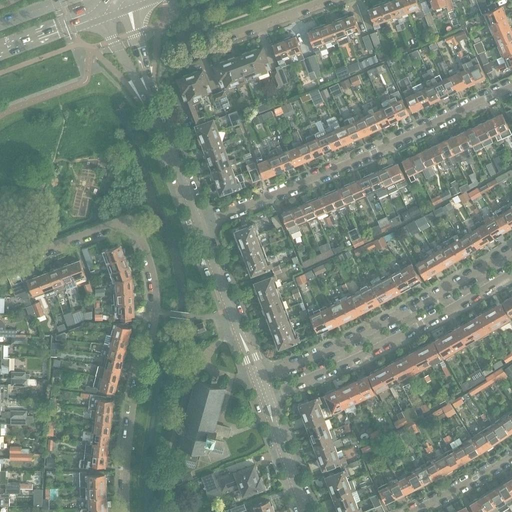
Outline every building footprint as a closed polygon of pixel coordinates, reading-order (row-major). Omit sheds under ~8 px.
[(404,0),(394,0),(392,1),(399,19),(403,17),(402,14),(409,12),(404,0)] [(417,0),(404,0),(409,12),(415,9),(419,19),(426,16),(432,34),(438,32),(430,12),(425,14),(421,3),(419,3),(417,0)] [(431,0),(432,1),(431,2),(433,8),(434,7),(435,8),(446,4),(449,11),(455,9),(451,0),(431,0)] [(496,3),(489,6),(486,0),(476,0),(482,15),(499,8),(496,3)] [(392,1),(381,5),(386,20),(393,17),(394,20),(399,19),(392,1)] [(379,23),(386,20),(381,5),(369,10),(376,27),(380,26),(379,23)] [(489,25),(507,17),(505,13),(503,12),(501,7),(499,8),(482,15),(475,18),(477,23),(486,19),(489,25)] [(354,15),(343,19),(348,34),(355,32),(356,35),(360,33),(354,15)] [(507,17),(489,25),(494,36),(510,28),(508,23),(509,21),(507,17)] [(343,19),(331,23),(338,41),(343,39),(342,36),(348,34),(343,19)] [(331,23),(320,28),(325,42),(332,40),(333,43),(338,41),(331,23)] [(320,50),(327,48),(325,42),(320,28),(308,32),(316,54),(321,53),(320,50)] [(511,31),(510,28),(494,36),(498,46),(511,39),(511,31)] [(455,35),(457,40),(458,42),(467,37),(464,31),(455,35)] [(371,34),(376,48),(382,46),(377,32),(371,34)] [(369,51),(374,49),(369,35),(363,37),(369,51)] [(296,36),(285,41),(293,63),(303,59),(307,72),(313,70),(316,78),(320,77),(318,68),(319,68),(314,55),(304,59),(296,36)] [(511,39),(498,46),(503,56),(511,52),(511,39)] [(293,63),(285,41),(273,45),(280,63),(284,61),(286,66),(293,63)] [(249,52),(257,73),(259,78),(269,75),(268,72),(271,71),(265,56),(266,56),(265,52),(263,53),(262,49),(258,51),(257,49),(249,52)] [(467,62),(465,57),(462,51),(458,52),(466,69),(461,72),(468,86),(477,82),(467,62)] [(239,57),(246,77),(248,83),(259,78),(257,73),(249,52),(242,55),(243,56),(239,57)] [(511,52),(503,56),(497,59),(500,65),(496,66),(498,71),(511,65),(511,52)] [(378,55),(364,60),(367,66),(380,61),(378,55)] [(465,57),(467,62),(477,82),(486,77),(479,63),(474,65),(469,55),(465,57)] [(227,60),(235,81),(237,87),(248,83),(246,77),(239,57),(235,59),(235,58),(227,60)] [(237,87),(235,81),(227,60),(220,63),(220,64),(216,66),(218,69),(216,70),(217,74),(218,74),(224,88),(229,86),(230,89),(237,87)] [(459,90),(446,64),(445,61),(441,63),(448,78),(443,80),(450,95),(459,90)] [(446,64),(459,90),(468,86),(461,72),(456,74),(450,62),(446,64)] [(484,65),(483,65),(487,73),(493,71),(489,63),(484,65)] [(350,73),(361,69),(359,64),(348,68),(350,73)] [(276,68),(278,71),(283,85),(288,83),(282,66),(276,68)] [(373,76),(379,74),(377,68),(368,72),(372,82),(375,80),(373,76)] [(427,71),(428,73),(441,99),(450,95),(443,80),(438,82),(431,69),(427,71)] [(198,71),(191,74),(198,95),(205,92),(206,94),(212,92),(206,78),(207,78),(206,74),(204,75),(202,71),(199,72),(198,71)] [(278,71),(272,73),(277,88),(283,86),(283,85),(278,71)] [(431,103),(441,99),(428,73),(424,75),(427,81),(422,83),(425,89),(431,103)] [(192,116),(196,126),(209,122),(206,115),(199,118),(194,105),(201,102),(198,95),(191,74),(183,76),(183,78),(180,79),(181,83),(179,84),(180,88),(182,87),(188,104),(187,104),(191,116),(192,116)] [(500,74),(491,78),(493,83),(502,80),(500,74)] [(431,103),(425,89),(422,83),(417,85),(412,75),(408,77),(422,107),(431,103)] [(358,76),(349,80),(352,88),(362,83),(358,76)] [(404,79),(409,89),(403,92),(413,112),(422,107),(408,77),(404,79)] [(349,86),(347,81),(339,84),(342,90),(349,86)] [(331,87),(333,92),(340,89),(337,84),(331,87)] [(225,91),(219,93),(224,108),(230,106),(225,91)] [(388,93),(391,99),(399,118),(402,117),(404,117),(408,116),(407,114),(409,114),(402,99),(397,102),(392,91),(388,93)] [(219,110),(224,108),(219,93),(213,95),(219,110)] [(397,119),(399,118),(391,99),(387,101),(382,104),(384,108),(390,123),(392,122),(393,122),(397,121),(397,119)] [(259,112),(260,114),(271,109),(269,103),(257,108),(259,112)] [(281,108),(283,113),(293,109),(291,103),(281,108)] [(377,106),(372,108),(381,127),(384,126),(385,126),(389,125),(389,123),(390,123),(384,108),(379,111),(377,106)] [(281,108),(275,111),(277,116),(283,113),(281,108)] [(378,128),(381,127),(372,108),(369,110),(371,115),(365,117),(371,131),(373,131),(374,131),(378,130),(378,128)] [(272,112),(263,116),(266,122),(274,118),(272,112)] [(502,114),(493,118),(503,138),(507,136),(504,131),(509,128),(502,114)] [(358,115),(354,117),(362,136),(365,135),(366,135),(370,134),(370,132),(371,131),(365,117),(360,120),(358,115)] [(258,125),(264,122),(262,116),(255,119),(258,125)] [(351,141),(352,140),(346,126),(341,128),(336,116),(331,118),(343,144),(346,143),(347,144),(351,142),(351,141)] [(359,137),(362,136),(354,117),(349,119),(351,123),(346,126),(352,140),(354,140),(355,140),(359,138),(359,137)] [(325,130),(327,134),(334,148),(335,148),(336,149),(340,147),(340,146),(343,144),(331,118),(327,120),(330,128),(325,130)] [(503,138),(493,118),(484,122),(491,137),(496,135),(498,140),(503,138)] [(197,132),(199,138),(218,131),(214,120),(209,122),(196,126),(198,131),(197,132)] [(334,148),(327,134),(325,130),(320,132),(316,122),(311,124),(324,153),(327,151),(328,152),(332,150),(332,149),(334,148)] [(491,137),(484,122),(475,127),(484,147),(487,153),(490,152),(488,145),(486,139),(491,137)] [(314,140),(308,142),(315,157),(316,156),(317,157),(321,155),(321,154),(324,153),(311,124),(308,126),(314,140)] [(475,127),(466,131),(473,146),(477,143),(480,149),(484,147),(475,127)] [(205,149),(222,142),(218,131),(199,138),(202,145),(203,145),(205,149)] [(313,158),(315,157),(308,142),(303,145),(302,142),(303,142),(298,131),(292,133),(297,142),(305,161),(308,160),(309,160),(313,159),(313,158)] [(473,146),(466,131),(457,135),(466,155),(468,159),(471,165),(475,163),(468,148),(473,146)] [(457,135),(448,139),(455,154),(459,152),(464,161),(468,159),(466,155),(457,135)] [(455,154),(448,139),(439,144),(450,168),(452,173),(456,171),(450,156),(455,154)] [(294,165),(295,165),(289,151),(284,153),(282,148),(281,149),(278,142),(276,141),(274,142),(286,169),(288,168),(289,169),(293,167),(294,165)] [(205,154),(208,160),(226,154),(222,142),(205,149),(206,153),(205,154)] [(268,156),(270,159),(276,173),(278,172),(279,173),(283,171),(283,170),(286,169),(274,142),(269,144),(272,150),(270,151),(268,156)] [(305,161),(297,142),(293,144),(294,148),(289,151),(295,165),(296,164),(298,165),(302,163),(302,162),(305,161)] [(439,144),(430,148),(436,162),(441,160),(445,170),(450,168),(439,144)] [(275,174),(276,173),(270,159),(265,161),(259,148),(253,151),(265,178),(269,176),(270,177),(274,175),(275,174)] [(436,162),(430,148),(421,152),(431,175),(435,173),(431,165),(436,162)] [(421,152),(412,156),(419,171),(423,169),(429,181),(433,179),(431,175),(421,152)] [(213,171),(230,165),(226,154),(208,160),(210,168),(212,167),(213,171)] [(413,173),(419,171),(412,156),(402,161),(415,188),(419,186),(413,173)] [(394,165),(394,164),(388,166),(398,189),(408,185),(398,163),(394,165)] [(214,176),(216,183),(235,176),(230,165),(213,171),(215,176),(214,176)] [(383,170),(379,172),(386,188),(388,193),(398,189),(388,166),(383,169),(383,170)] [(254,182),(260,180),(257,170),(250,172),(254,182)] [(369,175),(376,192),(386,188),(379,172),(375,174),(374,173),(369,175)] [(360,181),(366,196),(376,192),(369,175),(364,178),(364,179),(360,181)] [(237,183),(235,176),(216,183),(219,190),(220,190),(221,194),(226,192),(227,193),(230,192),(230,191),(242,187),(240,182),(237,183)] [(355,182),(350,184),(357,200),(366,196),(360,181),(355,183),(355,182)] [(341,189),(347,205),(357,200),(350,184),(344,186),(345,187),(341,189)] [(487,184),(479,189),(481,194),(490,189),(487,184)] [(455,196),(462,193),(460,188),(453,191),(455,196)] [(336,190),(330,192),(337,209),(347,205),(341,189),(336,191),(336,190)] [(443,202),(453,197),(450,191),(441,196),(443,202)] [(325,196),(321,198),(327,213),(337,209),(330,192),(325,195),(325,196)] [(443,202),(441,196),(432,200),(434,206),(443,202)] [(459,197),(453,200),(457,205),(462,202),(459,197)] [(317,198),(311,201),(318,217),(327,213),(321,198),(317,199),(317,198)] [(306,204),(302,206),(308,222),(318,217),(311,201),(306,203),(306,204)] [(511,207),(510,203),(501,208),(511,227),(511,226),(511,207)] [(450,204),(445,207),(448,213),(453,210),(450,204)] [(297,206),(291,209),(298,226),(308,222),(302,206),(297,208),(297,206)] [(435,211),(438,217),(445,213),(442,208),(435,211)] [(511,228),(511,227),(501,208),(496,211),(493,213),(503,232),(506,230),(507,231),(511,229),(511,228)] [(300,230),(298,226),(291,209),(286,211),(286,212),(282,214),(291,234),(300,230)] [(436,218),(433,213),(425,217),(428,222),(436,218)] [(501,233),(503,232),(493,213),(489,215),(492,219),(486,223),(494,237),(495,237),(497,237),(500,235),(501,233)] [(282,227),(277,215),(272,218),(276,229),(282,227)] [(422,218),(416,222),(419,227),(425,224),(422,218)] [(389,222),(380,226),(382,232),(391,227),(389,222)] [(415,222),(409,225),(412,230),(418,227),(415,222)] [(494,237),(486,223),(480,226),(478,222),(475,224),(486,242),(488,241),(490,241),(493,239),(494,238),(494,237)] [(238,243),(259,235),(256,229),(258,228),(256,224),(248,227),(248,226),(242,228),(242,229),(236,232),(237,236),(236,237),(238,243)] [(483,244),(486,242),(475,224),(472,226),(474,230),(469,233),(477,248),(478,247),(480,247),(483,245),(483,244)] [(370,230),(371,233),(372,236),(382,232),(380,226),(370,230)] [(397,231),(399,235),(408,230),(406,226),(397,231)] [(395,236),(393,232),(383,237),(385,241),(395,236)] [(477,248),(469,233),(463,236),(461,232),(458,234),(469,253),(472,251),(473,251),(476,249),(477,248)] [(371,233),(362,237),(365,243),(374,239),(372,236),(371,233)] [(466,255),(469,253),(458,234),(449,240),(449,239),(449,240),(460,258),(461,258),(462,258),(466,256),(466,255)] [(244,253),(263,246),(259,235),(238,243),(241,250),(242,249),(244,253)] [(352,241),(355,248),(364,243),(361,237),(352,241)] [(383,237),(373,241),(376,248),(386,244),(383,237)] [(460,258),(449,240),(449,239),(440,245),(451,263),(454,262),(455,262),(459,260),(459,259),(460,258)] [(375,246),(373,241),(364,246),(366,251),(375,246)] [(107,262),(125,256),(124,255),(125,253),(124,251),(122,250),(121,245),(103,251),(107,262)] [(449,264),(451,263),(440,245),(437,247),(439,250),(434,254),(443,268),(444,268),(449,265),(449,264)] [(247,265),(267,257),(263,246),(244,253),(245,258),(244,258),(247,265)] [(364,246),(354,251),(356,256),(366,251),(364,246)] [(324,259),(334,255),(332,249),(321,254),(324,259)] [(443,268),(434,254),(429,257),(424,249),(421,251),(423,255),(434,273),(437,272),(438,272),(441,270),(441,269),(443,268)] [(324,259),(321,254),(311,258),(313,264),(324,259)] [(431,275),(434,273),(423,255),(420,257),(422,260),(416,264),(425,278),(426,278),(427,278),(431,276),(431,275)] [(85,258),(89,268),(95,266),(92,256),(85,258)] [(125,256),(107,262),(110,273),(128,266),(129,264),(128,261),(126,260),(125,256)] [(267,257),(247,265),(249,272),(250,271),(252,276),(259,273),(259,275),(265,272),(265,271),(273,268),(271,263),(269,264),(267,257)] [(302,262),(303,266),(305,267),(313,264),(311,258),(302,262)] [(70,264),(69,264),(76,282),(86,278),(80,260),(75,262),(74,262),(71,263),(70,264)] [(276,274),(288,270),(286,262),(274,266),(276,274)] [(59,268),(65,286),(67,290),(77,286),(76,282),(69,264),(68,265),(67,264),(64,265),(63,267),(59,268)] [(412,264),(401,270),(411,287),(418,284),(417,283),(421,280),(412,264)] [(128,268),(128,266),(110,273),(114,282),(114,283),(132,277),(130,273),(131,271),(130,268),(128,268)] [(314,270),(317,275),(326,271),(324,266),(314,270)] [(48,272),(55,290),(56,293),(67,290),(65,286),(59,268),(55,270),(53,269),(50,271),(50,272),(48,272)] [(411,287),(401,270),(391,275),(401,291),(405,289),(405,290),(411,287)] [(314,277),(312,271),(305,274),(307,280),(314,277)] [(38,276),(45,293),(46,298),(57,294),(56,293),(55,290),(48,272),(47,272),(43,273),(43,274),(38,276)] [(257,294),(278,287),(275,280),(277,280),(275,275),(268,278),(267,277),(261,279),(261,281),(255,283),(256,288),(255,288),(257,294)] [(307,281),(304,275),(296,278),(299,285),(307,281)] [(401,291),(391,275),(382,280),(391,298),(398,294),(397,293),(401,291)] [(34,297),(45,293),(38,276),(37,277),(36,276),(33,277),(32,278),(28,280),(34,297)] [(391,298),(382,280),(379,276),(371,281),(373,285),(372,286),(380,303),(384,300),(385,302),(391,298)] [(132,277),(114,283),(114,293),(132,292),(132,290),(133,289),(133,286),(132,285),(132,277)] [(24,282),(18,284),(12,286),(16,298),(22,296),(24,300),(30,298),(24,282)] [(380,303),(372,286),(362,291),(371,309),(377,306),(376,305),(380,303)] [(263,305),(282,298),(278,287),(257,294),(260,301),(261,301),(263,305)] [(362,291),(352,296),(360,313),(364,311),(364,312),(371,309),(362,291)] [(132,292),(114,293),(115,305),(133,304),(133,299),(134,298),(134,295),(133,294),(132,292)] [(356,315),(360,313),(352,296),(341,301),(350,319),(357,316),(356,315)] [(511,297),(503,303),(511,316),(511,315),(511,297)] [(266,316),(286,309),(282,298),(263,305),(265,310),(263,310),(266,316)] [(344,322),(350,319),(341,301),(331,306),(339,323),(343,321),(344,322)] [(40,302),(32,305),(37,318),(45,315),(40,302)] [(115,317),(121,317),(121,321),(131,321),(131,316),(134,316),(133,310),(135,309),(134,306),(133,305),(133,304),(115,305),(112,305),(112,312),(115,312),(115,317)] [(495,306),(489,309),(500,328),(511,321),(501,304),(496,306),(495,306)] [(331,306),(321,311),(330,329),(336,326),(336,325),(339,323),(331,306)] [(271,327),(290,319),(286,309),(266,316),(268,323),(270,323),(271,327)] [(323,332),(330,329),(321,311),(315,314),(313,309),(309,311),(310,316),(318,333),(323,331),(323,332)] [(479,316),(489,334),(500,328),(489,309),(484,312),(484,314),(479,316)] [(76,312),(78,321),(84,320),(82,311),(76,312)] [(473,318),(468,321),(479,340),(489,334),(479,316),(475,319),(473,318)] [(274,338),(294,330),(290,319),(271,327),(273,331),(271,331),(274,338)] [(458,329),(468,346),(479,340),(468,321),(462,325),(462,326),(458,329)] [(116,324),(116,325),(115,324),(112,335),(128,339),(131,329),(124,327),(125,323),(116,324)] [(206,329),(203,323),(197,325),(198,326),(195,327),(197,331),(199,330),(200,332),(206,329)] [(59,332),(66,329),(64,324),(57,327),(59,332)] [(451,331),(446,334),(457,352),(468,346),(458,329),(453,331),(451,331)] [(294,330),(274,338),(276,345),(278,344),(279,349),(286,346),(286,348),(293,345),(292,344),(300,341),(298,337),(296,337),(294,330)] [(64,333),(56,336),(56,340),(66,341),(66,334),(64,333)] [(107,334),(104,345),(125,350),(127,345),(129,345),(129,342),(128,340),(128,339),(112,335),(107,334)] [(445,359),(457,352),(446,334),(441,337),(440,338),(435,341),(445,359)] [(427,344),(422,347),(432,365),(443,360),(433,342),(429,345),(427,344)] [(0,357),(8,358),(8,345),(0,344),(0,357)] [(124,355),(125,350),(104,345),(101,355),(106,357),(123,361),(123,360),(125,359),(126,356),(124,355)] [(412,353),(421,371),(432,365),(422,347),(417,350),(416,351),(412,353)] [(511,352),(503,358),(506,363),(511,359),(511,352)] [(406,355),(401,358),(411,377),(421,371),(412,353),(408,356),(406,355)] [(8,358),(0,357),(0,373),(4,374),(4,371),(10,371),(10,358),(8,358)] [(123,361),(106,357),(104,367),(120,371),(121,367),(123,366),(124,363),(123,361)] [(391,364),(400,382),(402,387),(413,381),(411,377),(401,358),(396,361),(395,362),(391,364)] [(493,366),(496,370),(503,365),(501,361),(493,366)] [(384,366),(380,369),(389,388),(400,382),(391,364),(386,367),(384,366)] [(120,371),(104,367),(101,378),(117,382),(118,381),(119,380),(120,378),(119,376),(120,371)] [(451,376),(446,367),(442,369),(446,378),(451,376)] [(482,372),(485,376),(493,371),(491,367),(482,372)] [(498,379),(500,382),(507,376),(502,368),(494,373),(498,379)] [(378,393),(389,388),(380,369),(374,372),(374,373),(369,375),(378,393)] [(487,380),(490,384),(498,379),(494,373),(486,378),(487,380)] [(473,381),(475,385),(485,379),(483,375),(473,381)] [(360,380),(357,381),(364,398),(371,411),(375,409),(368,397),(375,394),(367,377),(366,377),(365,376),(360,379),(360,380)] [(117,382),(101,378),(96,377),(93,388),(86,386),(85,392),(96,393),(97,388),(115,393),(117,382)] [(181,431),(182,431),(179,445),(177,445),(177,446),(178,447),(171,474),(178,476),(197,469),(198,467),(200,468),(208,465),(209,462),(211,463),(230,456),(230,455),(229,456),(224,443),(220,442),(222,434),(228,436),(230,429),(216,425),(216,424),(217,424),(218,422),(216,422),(218,415),(220,415),(220,414),(219,413),(221,406),(222,406),(223,404),(221,404),(223,397),(225,397),(225,396),(223,395),(225,388),(227,389),(227,387),(195,379),(195,380),(196,380),(194,387),(193,387),(192,388),(194,389),(192,396),(190,396),(190,397),(192,398),(189,405),(188,405),(188,406),(189,406),(187,414),(186,413),(185,415),(187,415),(184,423),(183,423),(182,423),(181,423),(180,424),(179,424),(179,425),(178,426),(178,427),(178,428),(178,429),(179,429),(179,430),(180,430),(181,431)] [(460,386),(464,391),(475,385),(471,379),(460,386)] [(487,380),(478,386),(481,390),(490,384),(487,380)] [(353,382),(346,385),(354,403),(364,398),(357,381),(353,383),(353,382)] [(1,384),(0,384),(0,398),(8,398),(8,397),(9,397),(9,385),(1,385),(1,384)] [(340,389),(336,391),(343,408),(354,403),(346,385),(339,388),(340,389)] [(469,391),(472,395),(481,390),(478,386),(469,391)] [(332,412),(343,408),(336,391),(332,392),(331,391),(326,394),(327,395),(325,395),(332,412)] [(113,401),(106,400),(106,396),(91,395),(81,394),(80,398),(90,399),(89,409),(95,410),(112,412),(113,401)] [(437,399),(440,404),(449,398),(446,394),(437,399)] [(463,402),(460,397),(452,402),(455,407),(463,402)] [(299,410),(302,416),(321,409),(318,403),(321,402),(319,398),(299,405),(301,409),(299,410)] [(419,405),(423,413),(429,410),(425,402),(419,405)] [(453,408),(450,403),(435,412),(438,417),(453,408)] [(306,423),(307,427),(325,420),(331,418),(327,407),(321,409),(302,416),(305,424),(306,423)] [(112,412),(95,410),(94,421),(111,423),(111,418),(112,417),(113,414),(112,413),(112,412)] [(511,417),(509,413),(501,419),(510,433),(511,433),(511,417)] [(434,419),(431,414),(424,418),(427,423),(434,419)] [(509,434),(510,433),(501,419),(492,425),(501,439),(504,437),(506,437),(509,435),(509,434)] [(307,431),(310,438),(329,431),(325,420),(307,427),(309,431),(307,431)] [(94,421),(93,432),(109,434),(109,433),(111,432),(111,429),(110,428),(111,423),(94,421)] [(498,441),(501,439),(492,425),(483,431),(492,445),(493,444),(494,445),(498,442),(498,441)] [(315,448),(333,442),(337,440),(333,429),(329,431),(310,438),(312,445),(314,445),(315,448)] [(380,429),(370,434),(372,438),(383,433),(380,429)] [(399,435),(397,431),(389,435),(391,439),(399,435)] [(491,446),(492,445),(483,431),(474,437),(483,451),(487,448),(488,449),(491,447),(491,446)] [(109,434),(93,432),(91,443),(108,445),(109,440),(110,439),(110,436),(109,435),(109,434)] [(471,438),(463,443),(471,458),(472,458),(473,458),(475,457),(476,455),(480,453),(471,438)] [(315,452),(318,459),(337,452),(334,445),(336,444),(337,447),(342,444),(343,445),(341,439),(337,440),(333,442),(315,448),(317,452),(315,452)] [(361,449),(363,453),(381,444),(378,440),(361,449)] [(471,458),(463,443),(461,440),(451,445),(453,449),(462,464),(466,462),(467,462),(469,460),(470,459),(471,458)] [(86,442),(85,454),(107,456),(107,455),(108,454),(108,451),(108,450),(108,445),(91,443),(86,442)] [(428,442),(426,443),(431,453),(434,451),(431,445),(430,446),(428,442)] [(462,464),(453,449),(444,454),(453,469),(454,468),(455,468),(457,467),(458,466),(462,464)] [(342,450),(337,452),(318,459),(321,467),(322,466),(323,470),(346,462),(342,450)] [(106,467),(107,456),(85,454),(84,460),(81,460),(80,468),(89,468),(89,465),(106,467)] [(453,469),(444,454),(435,459),(443,474),(447,472),(448,472),(451,471),(452,469),(453,469)] [(47,467),(55,468),(56,460),(48,459),(47,467)] [(443,474),(435,459),(426,464),(434,479),(434,478),(436,479),(439,477),(440,476),(443,474)] [(434,479),(426,464),(416,469),(424,484),(428,482),(429,483),(432,481),(433,479),(434,479)] [(254,465),(216,480),(204,484),(207,492),(219,487),(219,486),(221,486),(223,491),(240,484),(244,495),(250,493),(250,494),(257,492),(256,490),(264,487),(261,477),(259,478),(254,465)] [(424,484),(416,469),(407,474),(414,489),(415,488),(416,489),(420,487),(421,486),(424,484)] [(0,471),(0,470),(0,483),(6,483),(6,489),(21,489),(33,489),(34,484),(21,484),(21,483),(8,482),(8,478),(6,478),(6,471),(0,471)] [(327,483),(329,489),(347,482),(345,475),(348,474),(346,470),(326,477),(328,482),(327,483)] [(81,487),(87,487),(107,486),(107,479),(105,479),(105,475),(105,472),(95,472),(95,475),(87,475),(87,472),(80,472),(81,487)] [(414,489),(407,474),(397,478),(405,493),(408,492),(410,492),(413,490),(414,489)] [(405,493),(397,478),(388,483),(395,498),(396,498),(397,498),(401,497),(401,495),(405,493)] [(333,495),(334,499),(357,490),(356,486),(350,488),(347,482),(329,489),(331,496),(333,495)] [(497,487),(510,507),(511,505),(511,490),(507,482),(503,484),(502,483),(497,487)] [(378,488),(386,503),(389,501),(391,501),(394,500),(395,498),(388,483),(378,488)] [(107,486),(87,487),(81,487),(81,498),(87,498),(106,497),(106,493),(107,493),(107,486)] [(493,491),(489,493),(498,507),(500,511),(502,511),(510,507),(497,487),(492,490),(493,491)] [(337,510),(355,503),(360,501),(358,494),(364,492),(362,488),(357,490),(334,499),(335,502),(334,503),(337,510)] [(6,489),(6,493),(0,493),(0,506),(9,506),(9,493),(21,494),(21,489),(6,489)] [(479,498),(488,511),(490,511),(498,507),(489,493),(484,496),(484,495),(479,498)] [(370,498),(375,508),(381,505),(377,495),(370,498)] [(106,497),(87,498),(87,509),(108,508),(107,501),(106,501),(106,497)] [(488,511),(479,498),(474,501),(475,502),(471,504),(475,511),(488,511)] [(251,507),(253,511),(273,511),(269,501),(251,507)] [(358,509),(355,503),(337,510),(337,511),(361,511),(360,508),(358,509)]
